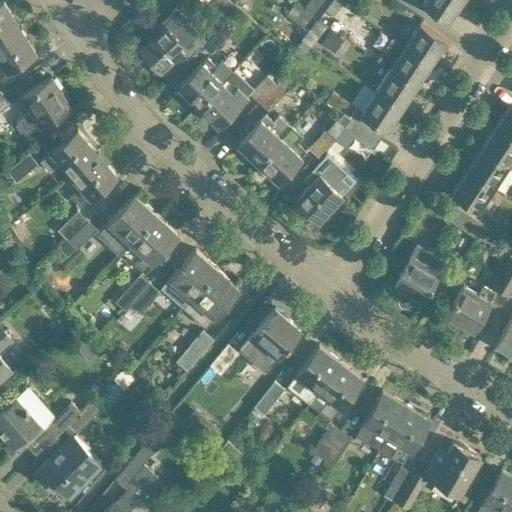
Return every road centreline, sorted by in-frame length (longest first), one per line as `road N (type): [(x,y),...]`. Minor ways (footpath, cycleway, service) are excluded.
road 1 (residential): [(328,291),(279,255),(147,125),(79,37)]
road 2 (residential): [(328,291),(511,17)]
road 3 (residential): [(511,416),(328,291)]
